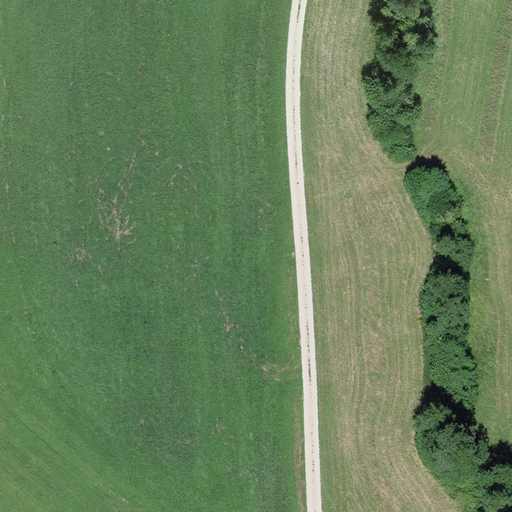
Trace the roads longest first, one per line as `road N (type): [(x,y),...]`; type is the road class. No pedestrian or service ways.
road 1 (track): [(309,511),(286,83),(293,0)]
road 2 (track): [(0,398),(27,429),(148,511)]
